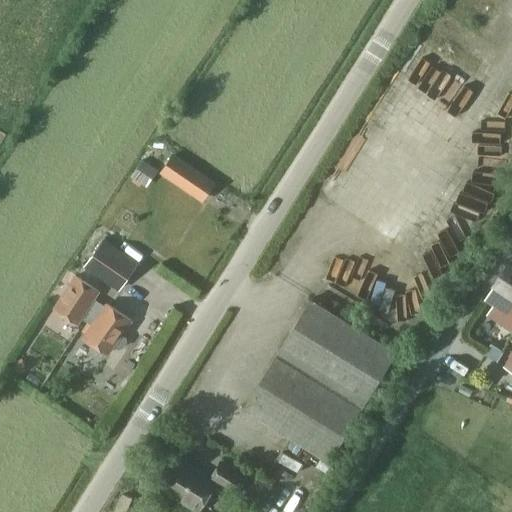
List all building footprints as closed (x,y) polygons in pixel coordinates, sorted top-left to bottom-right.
[(484,0),(452,0),(451,2),(478,17),(486,1),(484,0)] [(375,134),(379,126),(358,115),(354,124),(375,134)] [(215,184),(176,157),(164,175),(203,202),(215,184)] [(143,160),(132,176),(145,185),(156,169),(143,160)] [(454,194),(450,204),(470,214),(475,205),(454,194)] [(439,213),(425,230),(444,245),(458,228),(439,213)] [(120,288),(137,264),(103,241),(86,265),(120,288)] [(511,315),(511,266),(508,264),(478,308),(492,318),(500,307),(511,315)] [(58,285),(52,300),(60,303),(54,315),(79,325),(96,284),(73,275),(67,289),(58,285)] [(88,323),(101,303),(94,298),(81,318),(88,323)] [(329,461),(396,351),(311,299),(244,408),(329,461)] [(109,353),(124,330),(131,320),(106,303),(84,336),(109,353)] [(138,363),(152,342),(142,336),(128,356),(138,363)] [(511,375),(511,353),(502,369),(511,375)] [(20,377),(25,364),(14,359),(9,372),(20,377)] [(211,478),(182,460),(164,490),(199,511),(216,482),(235,493),(246,476),(222,461),(211,478)]
